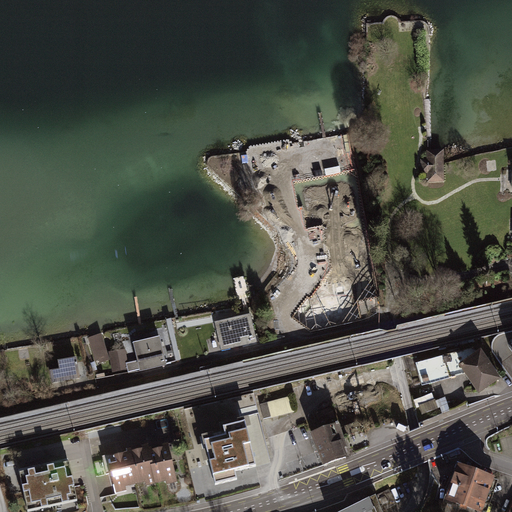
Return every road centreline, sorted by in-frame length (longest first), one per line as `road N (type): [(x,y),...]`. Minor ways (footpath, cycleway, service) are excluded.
road 1 (residential): [(386,318),(61,388)]
road 2 (primary): [(236,511),(511,408)]
road 3 (residential): [(409,511),(420,501),(425,461),(386,318)]
road 4 (residential): [(386,318),(395,289),(509,271)]
